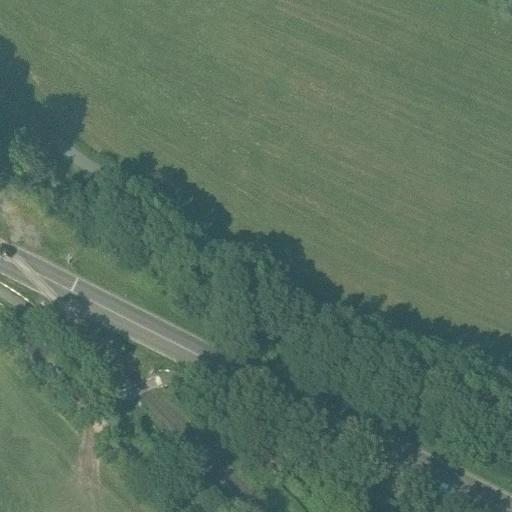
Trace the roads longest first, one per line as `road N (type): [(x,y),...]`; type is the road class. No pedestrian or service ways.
road 1 (track): [(511,396),(406,352),(191,233),(0,100)]
road 2 (primary): [(0,256),(508,511)]
road 3 (track): [(0,322),(179,511)]
